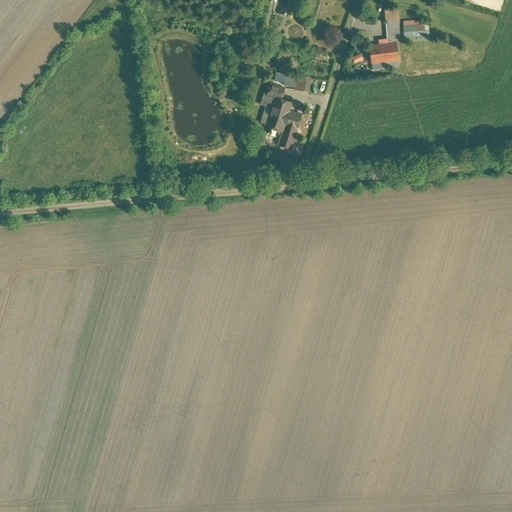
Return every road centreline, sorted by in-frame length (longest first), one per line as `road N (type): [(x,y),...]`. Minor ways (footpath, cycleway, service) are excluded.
road 1 (residential): [(0,215),(299,186)]
road 2 (residential): [(299,186),(511,161)]
road 3 (residential): [(358,0),(299,186)]
